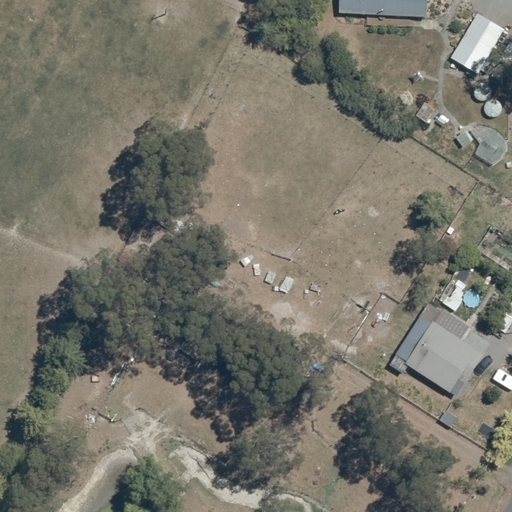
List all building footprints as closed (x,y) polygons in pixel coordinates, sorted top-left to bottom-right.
[(340,0),(340,13),(428,17),(428,0),(340,0)] [(504,28),(477,13),(451,59),(478,74),(504,28)] [(419,97),(408,116),(426,126),(437,107),(419,97)] [(470,124),(454,133),(462,149),(478,139),(470,124)] [(494,130),(477,152),(495,165),(511,143),(494,130)] [(491,343),(430,303),(389,365),(400,372),(406,364),(456,396),(491,343)]
